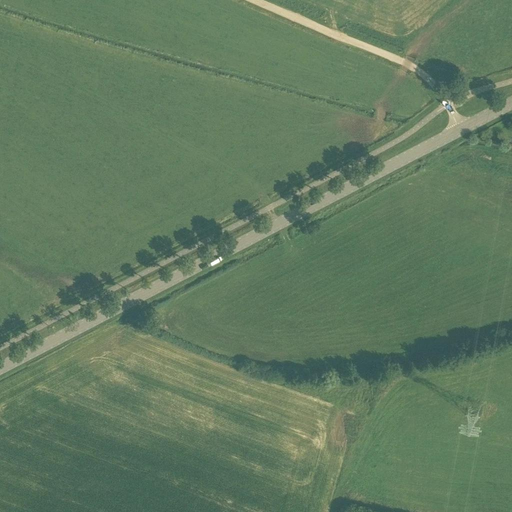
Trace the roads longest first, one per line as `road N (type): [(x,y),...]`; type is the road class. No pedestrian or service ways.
road 1 (secondary): [(0,368),(511,100)]
road 2 (track): [(459,126),(421,69),(271,0)]
